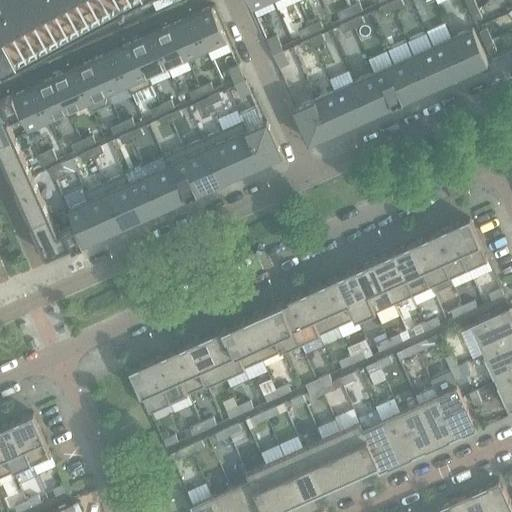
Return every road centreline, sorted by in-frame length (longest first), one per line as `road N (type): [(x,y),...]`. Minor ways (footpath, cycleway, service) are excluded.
road 1 (residential): [(57,357),(489,162)]
road 2 (residential): [(309,177),(31,301)]
road 3 (residential): [(202,0),(13,81)]
road 4 (residential): [(230,0),(309,177)]
road 5 (residential): [(511,440),(350,511)]
road 6 (residential): [(464,107),(309,177)]
road 7 (residential): [(57,357),(122,511)]
